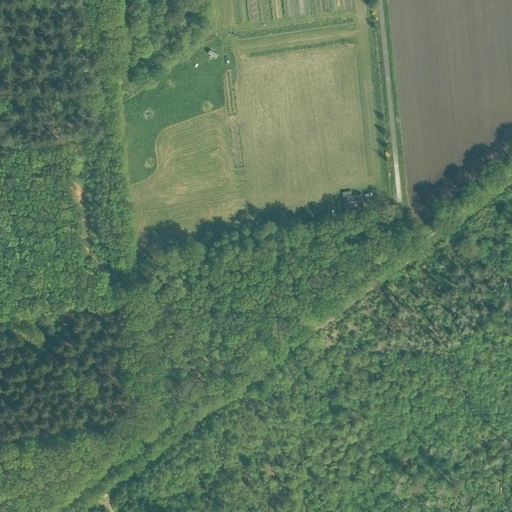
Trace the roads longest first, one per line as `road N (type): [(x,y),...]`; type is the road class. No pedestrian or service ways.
road 1 (track): [(405,234),(66,511)]
road 2 (track): [(405,234),(409,246),(511,168)]
